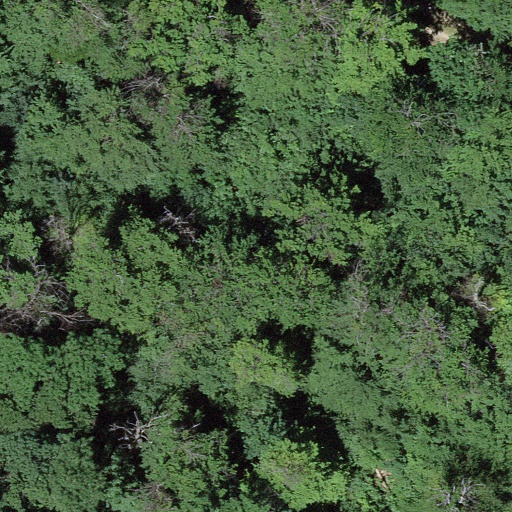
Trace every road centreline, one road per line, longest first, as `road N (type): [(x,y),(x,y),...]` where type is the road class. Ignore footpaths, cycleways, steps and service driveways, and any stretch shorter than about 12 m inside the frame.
road 1 (track): [(335,0),(511,262)]
road 2 (track): [(511,51),(354,0)]
